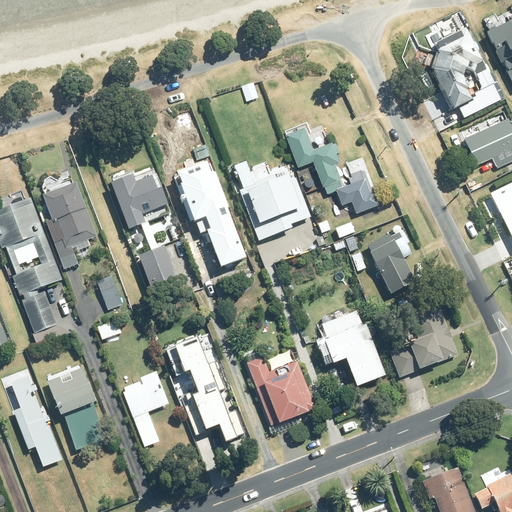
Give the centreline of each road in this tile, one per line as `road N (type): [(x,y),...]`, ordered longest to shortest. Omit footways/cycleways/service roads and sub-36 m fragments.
road 1 (tertiary): [(511,390),(195,511)]
road 2 (residential): [(364,49),(511,351)]
road 3 (unknown): [(156,511),(80,324)]
